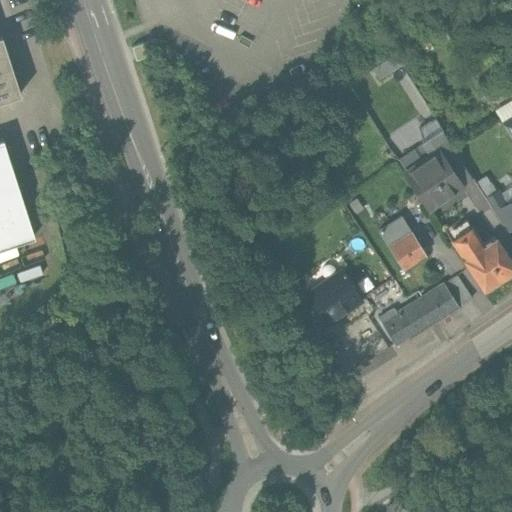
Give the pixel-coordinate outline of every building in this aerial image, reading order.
[(0,104),(21,97),(2,38),(0,38),(0,104)] [(148,58),(143,44),(132,48),(136,62),(148,58)] [(511,118),(503,124),(511,139),(511,118)] [(429,140),(437,152),(438,151),(443,159),(454,152),(442,132),(429,140)] [(0,142),(0,252),(35,241),(32,233),(35,228),(30,226),(20,195),(22,190),(18,188),(8,157),(10,152),(5,150),(3,142),(0,142)] [(438,151),(437,152),(406,172),(429,207),(461,186),(443,159),(438,151)] [(506,231),(511,227),(511,217),(505,206),(506,206),(499,193),(487,201),(506,231)] [(349,207),(359,222),(368,216),(377,210),(366,194),(349,207)] [(425,252),(402,214),(378,229),(385,240),(402,266),(425,252)] [(385,240),(378,229),(368,216),(359,222),(375,247),(385,240)] [(454,243),(474,230),(467,219),(447,231),(454,243)] [(483,243),(474,230),(454,243),(485,291),(511,273),(511,262),(495,236),(483,243)] [(360,299),(340,270),(308,292),(317,307),(327,321),(328,320),(360,299)] [(445,282),(459,305),(471,298),(457,275),(445,282)] [(459,305),(445,282),(397,311),(394,307),(379,317),(394,342),(409,332),(411,335),(459,305)] [(328,320),(327,321),(317,307),(307,314),(320,334),(332,326),(328,320)] [(401,502),(393,501),(385,507),(387,509),(383,511),(403,511),(404,509),(401,502)]
